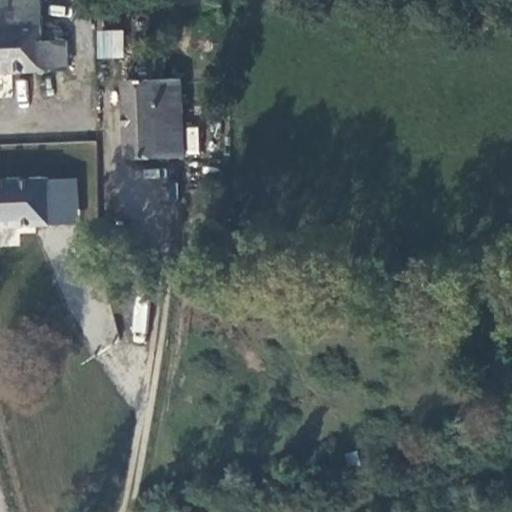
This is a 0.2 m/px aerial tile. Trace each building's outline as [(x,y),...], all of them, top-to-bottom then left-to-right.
[(43,44),(41,0),(0,0),(0,72),(67,69),(66,42),(43,44)] [(122,29),(95,30),(96,59),(124,57),(122,29)] [(181,80),(126,82),(129,160),(185,158),(181,80)] [(197,127),(186,127),(187,151),(198,151),(197,127)] [(167,232),(173,171),(119,166),(113,226),(167,232)] [(49,179),(0,181),(0,226),(30,225),(31,243),(52,242),(49,179)]
